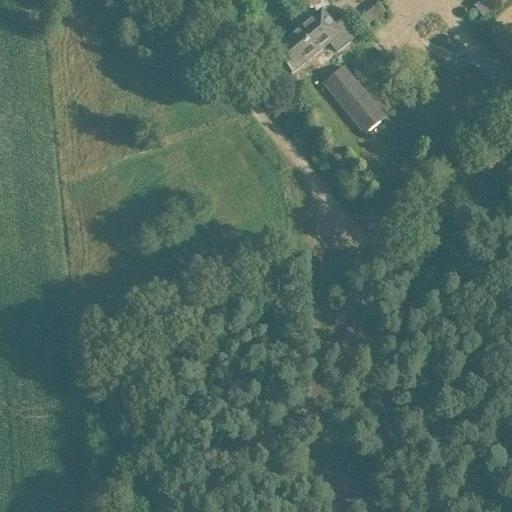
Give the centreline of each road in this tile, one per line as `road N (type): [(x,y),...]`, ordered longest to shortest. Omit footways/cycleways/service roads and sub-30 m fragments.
road 1 (track): [(334,253),(308,178),(161,0)]
road 2 (track): [(334,253),(421,214),(511,142)]
road 3 (track): [(309,511),(318,369)]
